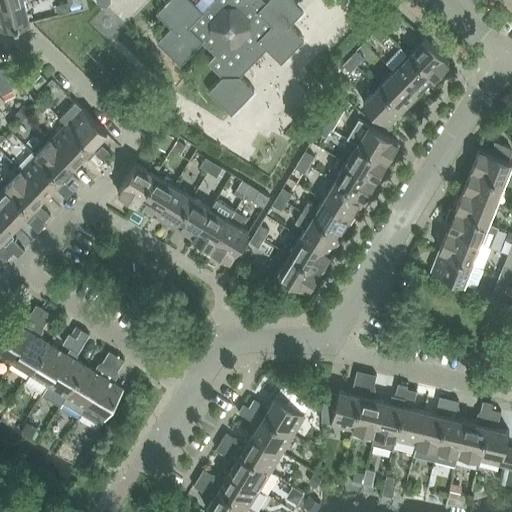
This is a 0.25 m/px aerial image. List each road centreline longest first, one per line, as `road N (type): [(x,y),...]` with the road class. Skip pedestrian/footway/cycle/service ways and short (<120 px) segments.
road 1 (residential): [(194,386),(19,275),(142,147),(22,32),(0,42)]
road 2 (residential): [(314,335),(361,307),(507,56)]
road 3 (residential): [(314,335),(507,393),(511,377)]
road 4 (residential): [(194,386),(214,359),(242,342),(314,335)]
